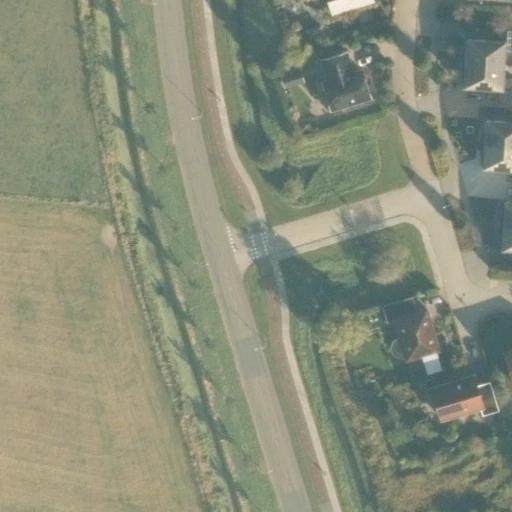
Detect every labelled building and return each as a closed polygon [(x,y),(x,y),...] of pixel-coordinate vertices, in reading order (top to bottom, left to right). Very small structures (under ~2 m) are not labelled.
[(327,0),(332,12),(370,0),(327,0)] [(511,51),(511,28),(492,28),(492,40),(467,38),(467,37),(466,37),(460,62),(503,64),(504,51),(511,51)] [(353,72),(347,52),(320,60),(326,80),(322,81),(331,110),(370,98),(361,69),(353,72)] [(511,78),(502,78),(503,64),(460,62),(463,87),(464,87),(464,86),(489,87),(488,100),(511,100),(511,78)] [(291,85),(309,79),(304,64),(286,69),(291,85)] [(511,108),(511,109),(511,121),(486,120),(486,118),(485,118),(479,143),(511,145),(511,108)] [(511,145),(479,143),(481,168),(483,168),(483,167),(508,168),(507,181),(511,181),(511,145)] [(511,201),(505,201),(505,200),(504,200),(498,224),(511,225),(511,201)] [(511,225),(498,224),(501,250),(502,250),(502,248),(511,248),(511,225)] [(415,311),(411,298),(383,306),(388,320),(394,319),(400,338),(398,338),(393,342),(392,347),(393,352),(398,355),(403,355),(405,355),(407,359),(439,350),(426,308),(415,311)] [(474,385),(471,375),(432,387),(435,396),(433,396),(437,412),(439,411),(442,419),(481,407),(483,414),(497,409),(498,410),(489,381),(474,385)] [(494,438),(490,426),(475,431),(479,442),(494,438)]
